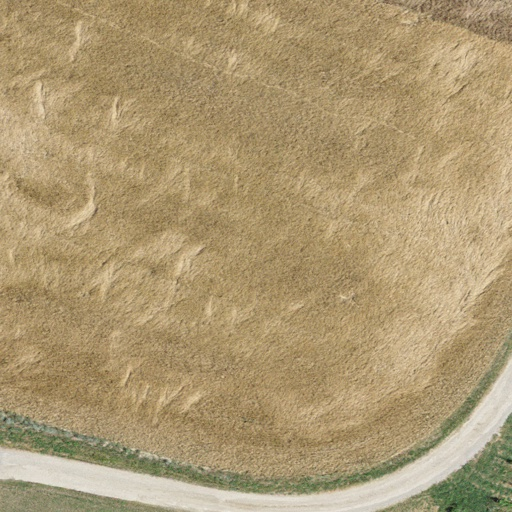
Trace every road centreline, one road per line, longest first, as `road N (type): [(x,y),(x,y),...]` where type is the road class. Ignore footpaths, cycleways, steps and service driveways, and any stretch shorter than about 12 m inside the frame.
road 1 (track): [(261,511),(434,477),(511,369)]
road 2 (track): [(0,475),(213,511)]
